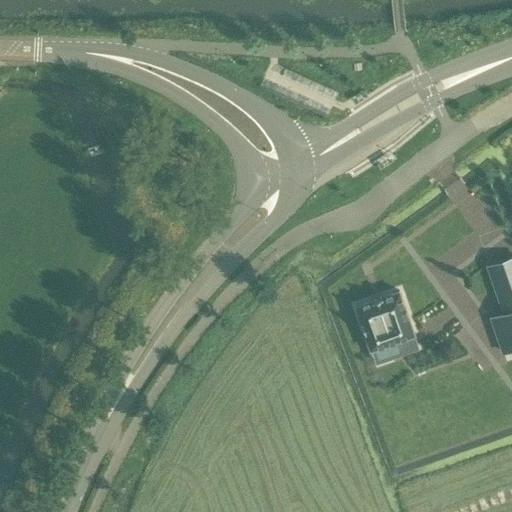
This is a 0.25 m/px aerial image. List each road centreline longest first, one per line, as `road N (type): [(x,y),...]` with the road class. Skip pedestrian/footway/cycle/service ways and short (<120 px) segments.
road 1 (tertiary): [(85,464),(185,313),(294,199),(298,165)]
road 2 (tertiary): [(250,182),(230,224),(116,382),(85,464)]
road 3 (tertiary): [(298,165),(273,121),(203,75),(115,50),(83,52)]
road 4 (tertiary): [(298,165),(429,90),(511,56)]
road 5 (tertiary): [(83,52),(212,122),(238,149),(250,182)]
road 6 (unclassified): [(351,216),(511,104)]
